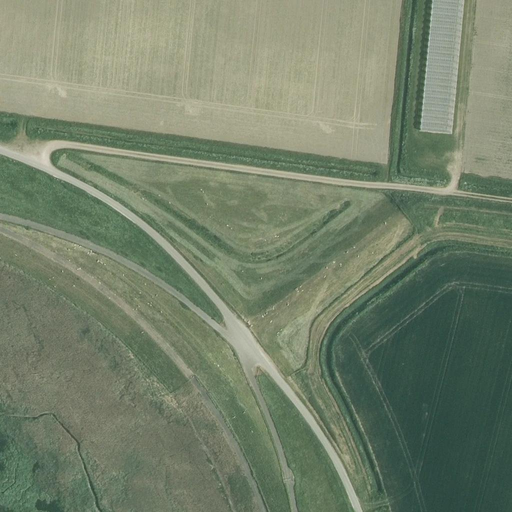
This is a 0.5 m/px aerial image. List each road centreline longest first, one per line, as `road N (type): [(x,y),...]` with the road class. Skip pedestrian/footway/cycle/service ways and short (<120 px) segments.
road 1 (track): [(28,161),(53,143),(449,191),(451,178),(408,167),(423,0)]
road 2 (unclassified): [(358,511),(314,426),(176,256),(93,192),(0,151)]
road 3 (track): [(263,511),(210,402),(164,343),(90,277),(0,229)]
road 4 (track): [(0,219),(114,254),(225,334),(243,336)]
